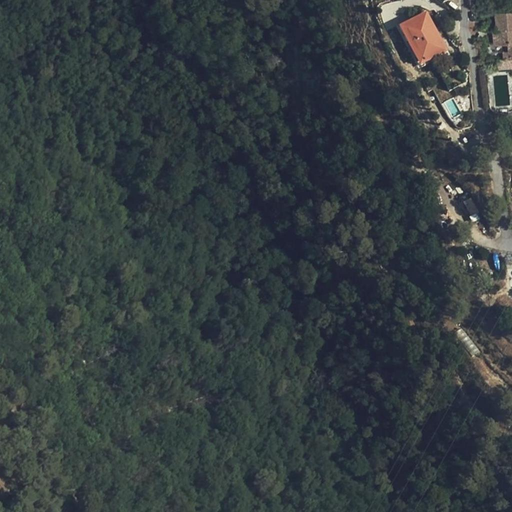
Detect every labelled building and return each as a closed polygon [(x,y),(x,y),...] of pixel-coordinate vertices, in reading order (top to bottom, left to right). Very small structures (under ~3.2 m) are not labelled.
[(511,10),(496,12),(498,30),(498,35),(494,35),(495,44),(503,43),(509,42),(510,49),(511,49),(511,10)] [(427,18),(405,31),(427,68),(449,55),(427,18)] [(423,70),(427,68),(405,31),(401,34),(423,70)] [(503,50),(503,43),(495,44),(497,59),(504,58),(503,50)] [(511,49),(510,49),(503,50),(504,58),(511,57),(511,49)] [(511,67),(511,57),(504,58),(497,59),(498,69),(511,67)] [(470,197),(463,201),(471,217),(478,213),(470,197)]
